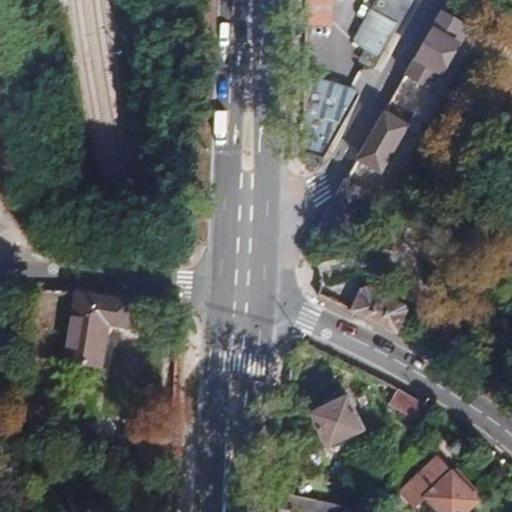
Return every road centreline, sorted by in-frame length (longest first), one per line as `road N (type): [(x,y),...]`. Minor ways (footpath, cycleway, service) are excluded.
road 1 (tertiary): [(511,440),(423,376),(252,294)]
road 2 (residential): [(253,222),(311,198),(332,174),(428,0)]
road 3 (primary): [(253,222),(258,0)]
road 4 (primary): [(229,0),(218,220)]
road 5 (primary): [(219,291),(208,511)]
road 6 (residential): [(219,291),(0,273)]
road 7 (primary): [(241,511),(252,294)]
